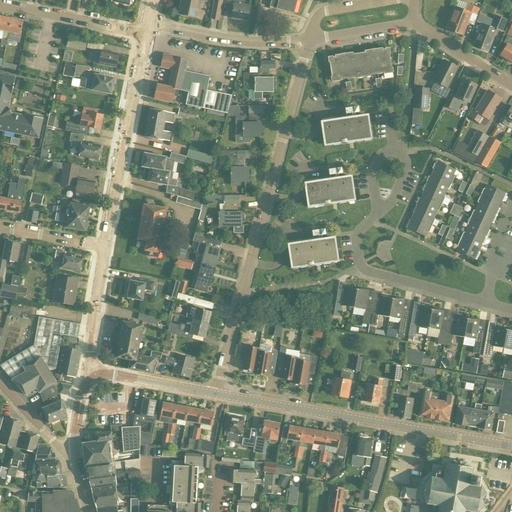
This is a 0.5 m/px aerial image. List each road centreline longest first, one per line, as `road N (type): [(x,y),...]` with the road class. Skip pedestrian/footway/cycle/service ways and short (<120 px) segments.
road 1 (residential): [(214,394),(309,40)]
road 2 (tertiary): [(511,446),(214,394)]
road 3 (tertiary): [(103,246),(145,34)]
road 4 (residential): [(485,302),(367,273),(355,257),(355,234),(379,213)]
road 5 (residential): [(147,22),(226,39),(309,40)]
road 6 (residential): [(145,34),(0,4)]
road 7 (tertiary): [(95,374),(89,345),(103,246)]
road 8 (tertiary): [(214,394),(95,374)]
